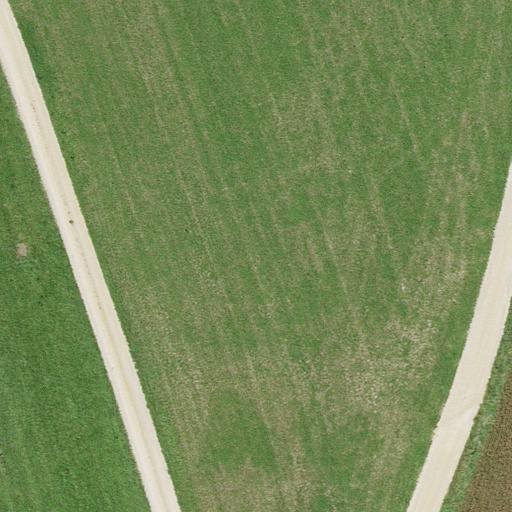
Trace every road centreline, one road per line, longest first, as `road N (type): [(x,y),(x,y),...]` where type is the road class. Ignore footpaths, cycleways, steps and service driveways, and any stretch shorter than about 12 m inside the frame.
road 1 (track): [(162,511),(0,3)]
road 2 (track): [(427,511),(511,226)]
